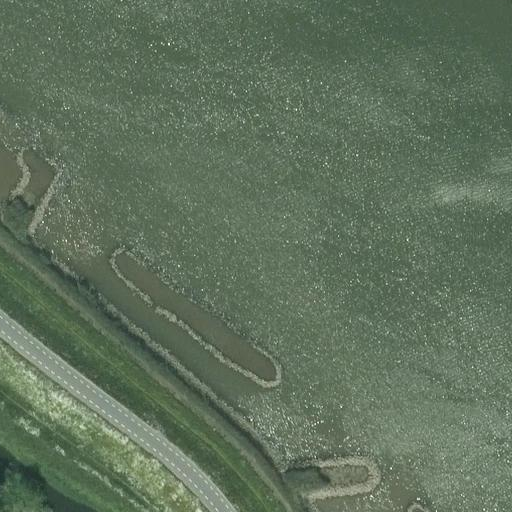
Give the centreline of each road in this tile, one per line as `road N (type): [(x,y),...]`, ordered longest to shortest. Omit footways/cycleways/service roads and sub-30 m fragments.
road 1 (track): [(277,511),(206,429),(0,247)]
road 2 (tertiary): [(216,511),(177,462),(0,324)]
road 3 (track): [(0,390),(158,511)]
